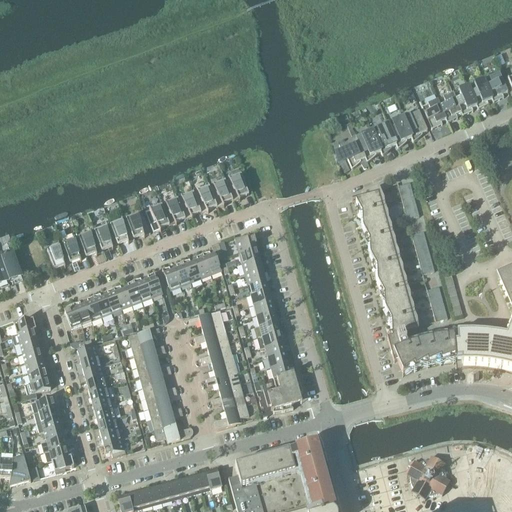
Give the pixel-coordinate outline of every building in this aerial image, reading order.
[(499,75),(483,82),(492,101),(493,103),(492,103),(493,104),(499,101),(498,98),(507,94),(499,75)] [(483,82),(468,89),(476,108),(477,108),(478,110),(477,110),(477,111),(484,108),(483,105),(492,101),(483,82)] [(468,89),(452,95),(461,114),(462,114),(463,117),(462,117),(462,118),(469,115),(467,112),(476,108),(468,89)] [(452,95),(437,102),(446,121),(447,123),(446,124),(447,124),(453,121),(452,118),(461,114),(452,95)] [(446,121),(437,102),(421,109),(424,115),(427,123),(428,123),(431,131),(438,128),(437,125),(446,121)] [(408,118),(403,120),(403,121),(411,140),(413,144),(415,143),(417,142),(418,140),(417,137),(427,133),(417,109),(407,117),(408,118)] [(392,125),(388,127),(387,127),(396,147),(397,151),(399,150),(401,148),(403,147),(402,144),(411,140),(403,121),(403,120),(401,116),(392,124),(392,125)] [(377,132),(372,134),(381,153),(380,154),(382,158),(384,156),(386,155),(388,154),(386,151),(396,147),(387,127),(388,127),(386,123),(376,130),(377,132)] [(361,139),(357,141),(365,160),(367,164),(369,163),(371,162),(372,160),(371,158),(380,154),(381,153),(372,134),(370,130),(361,137),(361,139)] [(357,141),(355,136),(345,144),(346,145),(339,149),(341,155),(336,157),(338,166),(347,162),(351,171),(353,170),(355,169),(357,167),(356,164),(365,160),(357,141)] [(229,181),(225,183),(232,202),(232,203),(232,204),(239,201),(239,202),(240,202),(239,200),(248,196),(241,176),(229,181),(229,180),(228,180),(229,181)] [(213,187),(209,189),(216,209),(216,210),(223,207),(223,209),(224,208),(223,206),(232,203),(232,202),(225,183),(213,187),(213,186),(212,186),(213,187)] [(410,185),(404,187),(407,199),(413,197),(410,185)] [(398,188),(401,200),(407,199),(404,187),(398,188)] [(197,193),(193,195),(201,215),(200,215),(201,216),(207,213),(208,215),(208,214),(207,212),(216,209),(209,189),(198,193),(197,192),(196,192),(197,193)] [(181,200),(177,201),(185,221),(184,221),(185,222),(191,220),(192,221),(192,220),(191,218),(200,215),(201,215),(193,195),(182,199),(181,198),(181,200)] [(358,207),(362,215),(382,209),(378,195),(369,198),(351,203),(352,204),(356,203),(358,207)] [(419,219),(413,197),(407,199),(401,200),(407,222),(419,219)] [(165,206),(161,207),(169,227),(168,227),(169,228),(175,226),(176,227),(175,224),(184,221),(185,221),(177,201),(166,205),(165,204),(165,205),(165,206)] [(169,227),(161,207),(150,212),(149,210),(149,211),(149,212),(145,213),(153,234),(159,232),(160,233),(161,233),(159,231),(168,227),(169,227)] [(362,215),(363,229),(386,223),(382,209),(362,215)] [(137,216),(126,221),(134,240),(143,237),(144,239),(144,238),(150,235),(142,214),(138,216),(138,215),(137,215),(137,216)] [(121,223),(110,227),(118,247),(127,243),(128,245),(128,244),(134,241),(134,240),(126,221),(122,222),(122,221),(121,221),(121,223)] [(363,229),(369,241),(389,236),(386,223),(363,229)] [(106,229),(94,233),(102,253),(111,249),(112,252),(113,251),(112,250),(119,248),(118,247),(110,227),(106,229),(106,227),(105,227),(106,229)] [(90,235),(79,239),(86,259),(96,255),(96,258),(97,258),(97,256),(103,254),(102,253),(94,233),(90,235),(90,233),(89,234),(90,235)] [(411,238),(422,277),(434,274),(423,234),(411,238)] [(60,240),(63,245),(70,265),(71,266),(71,265),(80,261),(80,264),(81,264),(81,262),(87,260),(86,259),(79,239),(75,241),(74,240),(73,235),(60,240)] [(369,241),(370,256),(393,249),(389,236),(369,241)] [(234,241),(239,256),(257,251),(257,250),(256,250),(255,246),(256,246),(255,244),(253,241),(249,242),(248,237),(234,241)] [(70,265),(63,245),(59,247),(58,246),(58,247),(47,252),(54,271),(64,268),(65,270),(65,268),(71,266),(70,265)] [(218,245),(211,248),(214,256),(215,256),(217,263),(223,261),(218,245)] [(370,256),(376,268),(397,263),(393,249),(370,256)] [(239,256),(241,267),(260,262),(258,257),(259,257),(258,256),(257,253),(257,252),(257,251),(239,256)] [(204,255),(202,256),(211,278),(222,274),(217,263),(215,256),(214,256),(210,258),(209,254),(204,256),(204,255)] [(198,263),(194,264),(201,282),(211,278),(202,256),(201,256),(201,257),(196,259),(198,263)] [(14,258),(1,266),(7,282),(13,280),(15,286),(23,283),(14,258)] [(0,263),(0,262),(0,287),(1,291),(9,288),(7,282),(1,266),(0,263)] [(184,263),(182,263),(191,285),(201,282),(194,264),(190,266),(189,262),(184,263)] [(241,267),(244,277),(263,272),(262,270),(261,267),(261,266),(260,262),(241,267)] [(178,270),(174,272),(181,289),(191,285),(182,263),(181,264),(176,267),(178,270)] [(376,268),(377,282),(400,276),(397,263),(376,268)] [(181,289),(174,272),(170,274),(169,270),(164,271),(162,271),(162,272),(170,293),(181,289)] [(244,277),(247,287),(265,282),(264,278),(265,278),(264,277),(263,273),(263,272),(244,277)] [(502,364),(511,366),(511,274),(500,280),(511,307),(511,328),(511,329),(507,340),(500,339),(500,336),(486,334),(472,333),(458,334),(457,334),(457,340),(454,341),(456,361),(462,360),(476,360),(489,361),(502,364)] [(149,282),(145,283),(152,301),(162,296),(154,275),(153,275),(152,275),(152,276),(147,278),(149,282)] [(377,282),(384,295),(404,289),(400,276),(377,282)] [(462,316),(451,278),(443,280),(454,319),(462,316)] [(135,282),(133,282),(142,304),(152,301),(145,283),(141,285),(140,281),(135,282)] [(129,289),(125,291),(132,308),(142,304),(133,282),(132,283),(127,286),(129,289)] [(247,287),(250,298),(268,293),(268,291),(267,288),(267,286),(265,282),(247,287)] [(115,290),(113,290),(122,312),(132,308),(125,291),(121,292),(120,289),(115,290)] [(384,295),(385,309),(408,303),(404,289),(384,295)] [(427,293),(435,324),(447,321),(439,289),(427,293)] [(109,297),(105,299),(112,316),(122,312),(113,290),(112,291),(107,294),(109,297)] [(250,298),(253,308),(271,303),(270,299),(270,298),(269,294),(268,293),(250,298)] [(95,298),(93,298),(102,320),(112,316),(105,299),(101,300),(100,297),(95,298)] [(89,305),(85,307),(92,324),(102,320),(93,298),(92,299),(87,302),(89,305)] [(253,308),(256,319),(274,313),(274,312),(273,309),(273,308),(273,307),(272,307),(271,303),(253,308)] [(385,309),(391,322),(411,316),(408,303),(385,309)] [(74,305),(73,306),(82,328),(92,324),(85,307),(81,308),(80,304),(75,306),(74,305)] [(82,328),(73,306),(72,306),(72,307),(67,309),(68,312),(67,312),(68,313),(64,315),(66,319),(63,320),(62,320),(66,334),(67,334),(82,328)] [(201,329),(201,330),(223,324),(220,313),(189,322),(190,326),(199,323),(201,329)] [(256,319),(259,329),(277,324),(276,320),(276,318),(275,319),(274,315),(275,315),(274,313),(256,319)] [(415,369),(408,346),(407,347),(403,333),(415,330),(411,316),(391,322),(392,335),(388,336),(389,337),(391,337),(395,351),(393,352),(403,375),(404,374),(404,373),(414,367),(415,369)] [(13,324),(17,337),(36,332),(33,321),(21,325),(20,321),(13,324)] [(194,339),(195,343),(226,334),(223,324),(201,330),(201,331),(202,331),(203,337),(194,339)] [(259,329),(262,339),(280,334),(280,333),(279,333),(278,329),(279,329),(278,328),(277,324),(259,329)] [(128,339),(131,350),(152,344),(152,342),(150,337),(159,334),(158,330),(128,339)] [(17,337),(19,347),(37,342),(37,341),(35,336),(36,332),(17,337)] [(206,350),(207,351),(229,345),(226,334),(195,343),(196,347),(205,344),(207,350),(206,350)] [(262,339),(265,350),(283,345),(282,341),(281,339),(280,336),(280,334),(262,339)] [(456,361),(454,341),(454,337),(438,339),(441,360),(441,363),(454,358),(454,361),(456,361)] [(428,365),(441,360),(438,339),(423,342),(427,363),(428,365)] [(19,347),(22,356),(39,352),(39,351),(38,346),(39,342),(38,341),(37,341),(37,342),(19,347)] [(415,369),(427,363),(423,342),(408,346),(415,369)] [(131,350),(134,360),(164,352),(163,348),(154,351),(153,345),(152,344),(131,350)] [(200,360),(201,364),(231,355),(229,345),(207,351),(207,352),(209,358),(200,360)] [(265,350),(267,360),(286,355),(285,354),(284,350),(284,349),(283,345),(265,350)] [(80,362),(80,364),(98,359),(95,348),(77,353),(79,357),(78,357),(79,359),(80,362)] [(22,356),(25,366),(42,361),(41,356),(41,351),(39,351),(39,352),(22,356)] [(134,360),(137,370),(158,364),(158,363),(156,358),(165,355),(164,352),(134,360)] [(212,371),(213,372),(234,366),(231,355),(201,364),(202,367),(211,365),(212,370),(212,371)] [(267,360),(270,371),(288,366),(287,361),(287,360),(286,357),(286,355),(267,360)] [(236,357),(238,364),(244,362),(243,356),(236,357)] [(82,370),(83,374),(101,369),(98,359),(80,364),(81,365),(82,369),(82,370)] [(25,366),(28,376),(45,371),(43,366),(44,361),(42,361),(25,366)] [(137,370),(139,381),(170,372),(169,369),(160,371),(158,366),(159,366),(158,364),(137,370)] [(205,381),(206,385),(237,376),(234,366),(213,372),(213,373),(215,379),(205,381)] [(270,371),(273,381),(294,375),(293,374),(291,375),(290,371),(290,370),(288,366),(270,371)] [(85,383),(86,385),(104,379),(101,369),(83,374),(84,378),(84,379),(85,379),(86,383),(85,383)] [(28,376),(30,386),(48,381),(46,376),(47,371),(47,370),(45,371),(28,376)] [(139,381),(142,391),(164,385),(164,384),(162,378),(171,376),(170,372),(139,381)] [(294,375),(273,381),(276,390),(263,394),(257,396),(258,399),(260,399),(261,402),(259,403),(261,409),(263,409),(264,412),(261,413),(263,419),(267,418),(267,414),(271,413),(271,414),(272,413),(273,415),(274,415),(274,414),(281,414),(283,414),(285,413),(291,411),(292,412),(293,411),(293,410),(291,408),(292,408),(292,407),(297,402),(299,395),(299,394),(302,394),(303,394),(302,393),(300,386),(300,385),(299,383),(296,376),(295,375),(294,375)] [(218,391),(218,393),(240,387),(237,376),(206,385),(207,388),(217,386),(218,391)] [(88,391),(89,395),(107,390),(104,379),(86,385),(86,386),(87,386),(88,389),(87,390),(88,391)] [(48,381),(30,386),(24,388),(27,398),(36,395),(50,391),(49,387),(49,386),(49,381),(49,380),(48,381)] [(142,391),(145,402),(176,393),(175,390),(166,392),(164,387),(164,386),(164,385),(142,391)] [(211,402),(212,405),(243,397),(240,387),(218,393),(219,394),(220,399),(211,402)] [(91,404),(92,405),(110,400),(107,390),(89,395),(90,399),(90,400),(91,400),(92,404),(91,404)] [(145,402),(148,412),(170,406),(169,405),(168,399),(177,397),(176,393),(145,402)] [(224,412),(224,413),(246,407),(243,397),(212,405),(213,409),(222,406),(224,412)] [(31,406),(34,416),(56,410),(57,410),(57,409),(54,406),(53,400),(31,406)] [(94,412),(95,416),(113,411),(110,400),(92,405),(92,407),(93,410),(93,412),(94,412)] [(148,412),(151,422),(182,414),(181,410),(172,413),(170,407),(170,406),(148,412)] [(246,407),(224,413),(224,415),(225,415),(226,420),(213,424),(213,425),(213,427),(213,429),(215,431),(217,431),(218,431),(235,427),(235,426),(234,422),(249,418),(246,407)] [(34,416),(36,426),(58,420),(60,420),(60,419),(59,418),(59,417),(57,415),(56,410),(34,416)] [(97,425),(97,426),(116,421),(113,411),(95,416),(96,420),(96,421),(97,425)] [(151,422),(154,433),(176,427),(175,426),(174,420),(183,418),(182,414),(151,422)] [(39,436),(44,434),(61,430),(63,429),(61,427),(60,425),(58,420),(36,426),(39,436)] [(99,432),(101,436),(119,431),(116,421),(97,426),(98,428),(99,431),(99,432)] [(176,427),(154,433),(157,444),(172,440),(173,443),(172,443),(173,444),(189,439),(190,439),(191,439),(192,437),(193,435),(193,433),(191,431),(190,430),(177,434),(176,428),(176,427)] [(10,432),(12,441),(18,439),(16,430),(10,432)] [(44,434),(46,444),(64,440),(66,439),(65,439),(63,435),(61,430),(44,434)] [(103,445),(103,447),(112,445),(122,442),(119,431),(101,436),(102,441),(101,441),(102,442),(103,445)] [(46,444),(49,454),(66,449),(67,450),(68,449),(65,445),(64,440),(46,444)] [(112,445),(103,447),(104,448),(105,452),(104,452),(105,454),(106,454),(107,457),(111,456),(113,461),(112,461),(126,457),(122,442),(112,445)] [(290,454),(289,453),(289,452),(235,467),(239,482),(234,483),(230,484),(229,481),(228,482),(236,511),(333,511),(334,510),(334,507),(332,503),(329,501),(330,499),(330,498),(330,496),(330,494),(330,493),(329,492),(328,490),(327,489),(326,488),(326,486),(327,484),(327,482),(327,481),(326,480),(326,478),(325,477),(324,476),(323,475),(322,474),(322,473),(323,472),(323,470),(323,469),(323,468),(322,466),(322,465),(321,464),(320,463),(319,462),(318,461),(319,460),(319,459),(319,457),(319,456),(319,454),(319,453),(318,452),(317,450),(315,448),(312,447),(310,447),(308,447),(307,447),(306,448),(305,449),(304,450),(303,451),(290,454)] [(47,465),(52,464),(71,459),(71,458),(68,455),(67,450),(66,449),(49,454),(45,455),(47,465)] [(24,459),(12,462),(11,481),(30,484),(24,459)] [(71,459),(52,464),(55,477),(62,475),(61,472),(74,469),(71,459)] [(425,463),(423,463),(428,480),(445,476),(445,474),(444,472),(443,470),(444,467),(445,467),(431,459),(429,462),(427,462),(425,463)] [(12,462),(1,461),(0,480),(11,481),(12,462)] [(410,483),(411,485),(428,480),(423,463),(421,464),(419,465),(417,466),(414,464),(415,464),(414,463),(406,477),(407,477),(410,479),(410,481),(410,483)] [(30,471),(33,483),(40,481),(36,469),(30,471)] [(361,482),(374,480),(373,472),(360,474),(361,482)] [(217,473),(206,476),(211,492),(221,489),(217,473)] [(206,476),(197,479),(201,495),(211,492),(206,476)] [(445,476),(428,480),(433,498),(435,497),(437,496),(438,495),(441,497),(442,497),(450,484),(449,483),(449,484),(446,482),(446,480),(446,478),(445,476)] [(459,487),(462,487),(460,497),(468,499),(472,478),(461,476),(459,487)] [(197,479),(187,481),(191,498),(201,495),(197,479)] [(428,480),(411,485),(411,487),(412,489),(413,491),(411,494),(425,502),(425,501),(426,498),(429,498),(431,498),(433,498),(428,480)] [(187,481),(177,484),(181,500),(191,498),(187,481)] [(177,484),(167,487),(172,503),(181,500),(177,484)] [(167,487),(157,489),(162,506),(172,503),(167,487)] [(157,489),(147,492),(152,508),(162,506),(157,489)] [(147,492),(138,495),(142,511),(152,508),(147,492)] [(138,495),(128,498),(131,511),(139,511),(142,511),(138,495)] [(131,511),(128,498),(117,501),(120,511),(131,511)]
